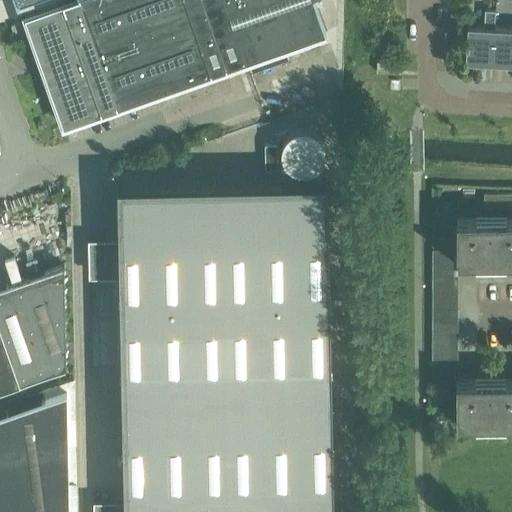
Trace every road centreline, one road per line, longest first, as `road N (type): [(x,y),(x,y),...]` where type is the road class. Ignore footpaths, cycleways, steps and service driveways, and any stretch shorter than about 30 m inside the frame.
road 1 (unknown): [(91,152),(95,511)]
road 2 (unclassified): [(29,174),(303,79)]
